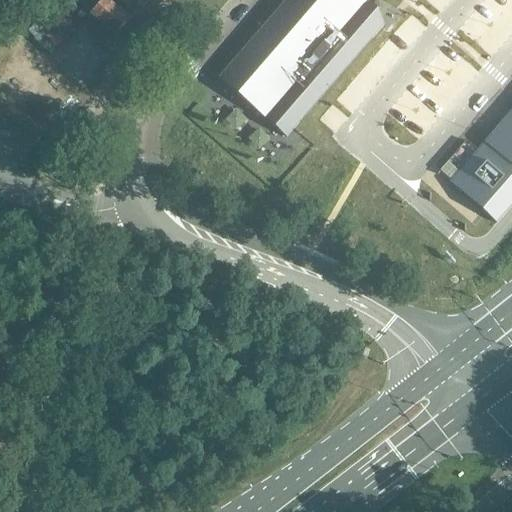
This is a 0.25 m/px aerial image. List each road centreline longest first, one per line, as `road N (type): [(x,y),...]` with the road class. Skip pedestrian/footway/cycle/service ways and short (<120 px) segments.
road 1 (unclassified): [(445,365),(378,305),(206,237),(152,199)]
road 2 (primary): [(445,365),(253,511)]
road 3 (unclassified): [(152,199),(141,162),(148,115),(246,0)]
road 4 (primary): [(332,511),(476,401)]
